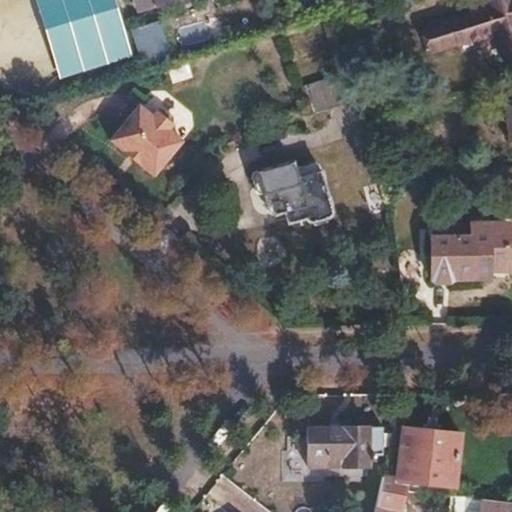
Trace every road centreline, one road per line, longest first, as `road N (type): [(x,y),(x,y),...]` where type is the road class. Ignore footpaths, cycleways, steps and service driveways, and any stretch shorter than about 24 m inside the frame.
road 1 (residential): [(265,366),(0,138)]
road 2 (residential): [(233,366),(0,175)]
road 3 (residential): [(265,366),(511,360)]
road 4 (residential): [(0,363),(233,366)]
road 5 (residential): [(112,511),(233,366)]
road 6 (residential): [(146,511),(265,366)]
